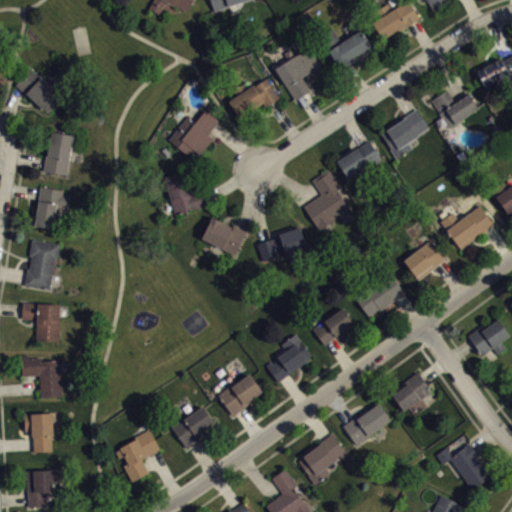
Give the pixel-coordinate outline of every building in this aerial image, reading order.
[(152,0),(148,7),(159,13),(166,0),(185,11),(191,0),(152,0)] [(210,0),(214,10),(242,0),(210,0)] [(372,21),(406,0),(408,0),(420,17),(413,21),(383,39),(372,21)] [(426,0),(432,9),(448,0),(426,0)] [(360,28),(373,48),(346,65),(339,69),(318,36),(332,27),(341,40),(360,28)] [(274,66),(308,45),(320,63),(301,76),(310,89),(302,94),(295,99),(274,66)] [(476,69),(500,57),(502,59),(508,56),(511,53),(511,78),(495,87),(493,82),(485,86),(476,69)] [(15,83),(31,66),(49,83),(54,78),(68,91),(47,113),(21,88),(15,83)] [(228,100),(237,94),(233,88),(243,82),(246,88),(253,84),(254,85),(266,77),(279,96),(272,101),(265,106),(262,101),(239,116),(228,100)] [(449,126),(478,107),(468,92),(455,101),(450,94),(446,88),(430,99),(441,115),(434,120),(440,128),(447,123),(449,126)] [(381,132),(406,116),(405,115),(411,111),(417,107),(429,126),(417,134),(418,135),(408,142),(412,148),(396,158),(389,148),(390,147),(381,132)] [(168,138),(186,115),(194,122),(205,108),(219,119),(214,125),(208,133),(212,137),(194,159),(168,138)] [(52,130),(74,134),(72,142),(75,143),(72,159),(69,159),(67,173),(43,169),(44,162),(46,154),(47,154),(52,130)] [(337,160),(363,142),(369,139),(382,158),(350,179),(337,160)] [(303,205),(321,193),(317,187),(311,179),(328,168),(339,185),(336,188),(348,206),(333,216),(335,218),(319,229),(303,205)] [(164,176),(174,213),(204,205),(201,197),(199,189),(193,191),(192,187),(190,188),(185,170),(164,176)] [(511,210),(509,213),(508,214),(490,190),(503,181),(508,187),(511,183),(511,210)] [(40,186),(63,189),(62,194),(70,195),(68,205),(60,204),(56,228),(34,224),(39,192),(40,186)] [(439,220),(461,248),(488,227),(493,222),(479,204),(459,220),(451,211),(439,220)] [(212,216),(201,237),(235,253),(247,230),(240,227),(234,224),(231,229),(220,223),(221,220),(212,216)] [(257,243),(265,240),(279,235),(278,232),(300,226),(307,248),(286,254),(285,253),(263,260),(257,243)] [(31,238),(59,242),(57,259),(54,258),(49,288),(24,284),(26,276),(27,267),(29,267),(31,255),(29,255),(31,238)] [(403,259),(430,239),(444,258),(440,262),(418,279),(403,259)] [(355,297),(390,272),(402,289),(397,293),(391,297),(393,299),(380,309),(378,307),(367,315),(355,297)] [(23,301),(60,304),(58,340),(35,339),(36,319),(22,318),(22,309),(23,301)] [(311,327),(324,344),(330,339),(335,335),(336,337),(355,324),(342,306),(323,320),(325,322),(319,326),(316,323),(311,327)] [(467,334),(485,321),(487,325),(497,317),(510,334),(500,340),(505,347),(497,353),(493,346),(482,354),(471,340),(467,334)] [(266,363),(278,380),(284,376),(308,359),(306,357),(310,354),(295,332),(281,343),(285,349),(266,363)] [(40,395),(62,394),(60,358),(40,360),(40,356),(28,356),(28,353),(21,353),(22,375),(31,374),(38,374),(40,395)] [(403,410),(431,389),(421,376),(417,371),(399,384),(401,387),(391,394),(403,410)] [(217,394),(232,383),(233,384),(250,373),(262,390),(253,397),(254,399),(239,409),(232,414),(217,394)] [(342,424),(355,443),(390,419),(378,402),(363,413),(361,411),(349,419),(342,424)] [(171,426),(201,404),(214,422),(206,428),(208,431),(193,442),(186,447),(171,426)] [(24,412),(52,411),(53,435),(51,435),(52,450),(33,451),(32,442),(32,430),(25,430),(24,412)] [(149,428),(160,448),(142,457),(145,464),(149,471),(131,481),(123,464),(127,462),(124,455),(119,457),(115,451),(120,448),(119,446),(135,438),(134,436),(149,428)] [(332,432),(348,454),(342,458),(340,455),(325,466),(329,472),(315,483),(298,460),(322,442),(321,440),(327,436),(332,432)] [(435,454),(446,446),(452,454),(469,442),(473,448),(479,455),(476,457),(490,476),(472,490),(449,458),(442,463),(435,454)] [(26,469),(68,467),(69,480),(53,481),(54,490),(46,491),(46,505),(29,506),(28,497),(26,469)] [(284,468),(297,484),(293,487),(310,511),(308,511),(271,511),(265,504),(282,491),(276,484),(271,477),(284,468)] [(441,493),(431,511),(457,511),(462,504),(441,493)] [(227,511),(237,505),(243,501),(250,511),(227,511)]
